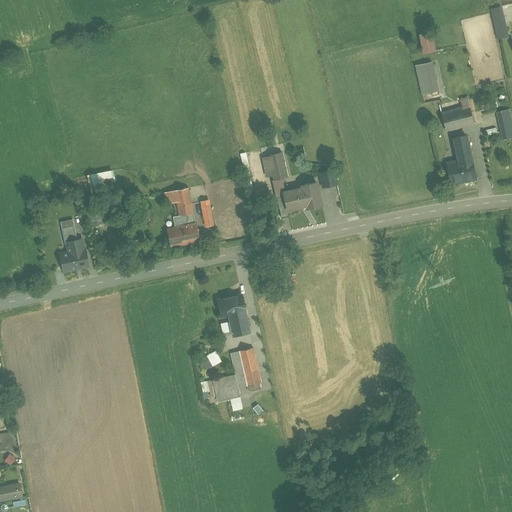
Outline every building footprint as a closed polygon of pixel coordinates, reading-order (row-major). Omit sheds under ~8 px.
[(502,6),(490,9),(497,39),(509,36),(502,6)] [(419,35),(423,54),(436,51),(432,32),(419,35)] [(433,62),(415,66),(422,95),(439,91),(433,62)] [(462,107),(442,113),(446,131),(474,124),(468,98),(461,100),(462,107)] [(511,117),(510,110),(496,113),(502,139),(511,137),(511,117)] [(466,136),(454,138),(459,161),(448,163),(452,183),(475,178),(471,158),(466,136)] [(283,152),(270,155),(270,157),(273,170),(276,180),(288,177),(283,152)] [(270,157),(264,159),(267,171),(273,170),(270,157)] [(335,170),(321,173),(324,187),(338,184),(335,170)] [(88,176),(91,192),(116,188),(113,171),(88,176)] [(304,188),(284,193),(285,197),(288,210),(307,205),(308,208),(322,205),(317,182),(303,186),(304,188)] [(187,189),(165,193),(167,204),(175,203),(177,217),(192,214),(187,189)] [(264,189),(255,191),(257,203),(266,201),(264,189)] [(285,197),(278,198),(283,218),(290,217),(288,210),(285,197)] [(209,200),(201,202),(206,226),(214,225),(209,200)] [(99,208),(87,211),(90,226),(102,223),(99,208)] [(148,210),(138,212),(140,222),(150,220),(148,210)] [(177,217),(172,218),(174,228),(166,230),(170,247),(197,242),(192,214),(177,217)] [(75,225),(62,228),(65,244),(68,244),(70,253),(74,252),(72,242),(78,241),(75,225)] [(78,241),(72,242),(74,252),(70,253),(61,255),(65,271),(89,266),(85,250),(84,250),(82,240),(78,241)] [(242,295),(218,300),(222,316),(229,315),(233,335),(250,332),(242,295)] [(254,347),(240,351),(248,385),(261,382),(254,347)] [(248,385),(240,351),(231,353),(236,375),(239,387),(248,385)] [(221,361),(215,352),(207,356),(213,366),(221,361)] [(213,366),(207,356),(200,360),(206,370),(213,366)] [(240,396),(235,375),(214,380),(218,401),(231,398),(240,396)] [(251,392),(261,390),(259,384),(249,386),(251,392)] [(231,398),(232,405),(242,403),(240,396),(231,398)] [(16,459),(10,455),(5,461),(11,466),(16,459)] [(20,484),(0,487),(0,490),(2,502),(22,498),(20,484)]
